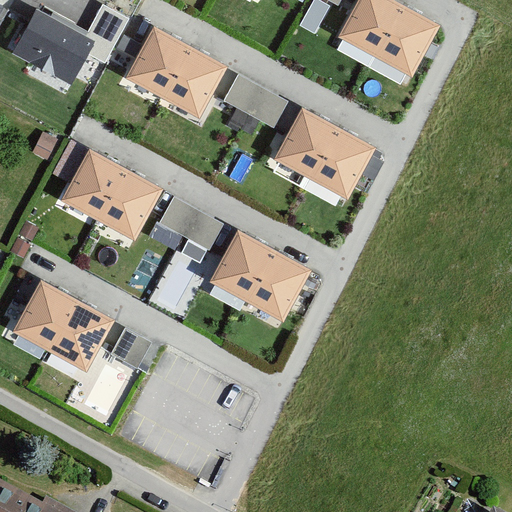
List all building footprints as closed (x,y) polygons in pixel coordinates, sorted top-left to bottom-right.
[(332,2),(328,0),(314,0),(300,27),(315,34),(332,2)] [(439,27),(389,0),(362,0),(354,14),(343,36),(413,74),(439,27)] [(54,13),(51,19),(95,43),(89,54),(105,63),(130,19),(104,5),(88,32),(54,13)] [(51,19),(37,11),(14,54),(72,85),(76,78),(89,54),(95,43),(51,19)] [(223,68),(154,31),(129,76),(198,114),(223,68)] [(288,102),(239,75),(224,102),(260,121),(274,129),(288,102)] [(373,150),(302,112),(277,159),(343,194),(348,197),(352,189),(373,150)] [(57,139),(44,132),(34,152),(47,159),(57,139)] [(89,150),(71,140),(54,173),(69,181),(71,184),(89,150)] [(159,190),(89,152),(64,200),(133,237),(148,209),(159,190)] [(224,224),(175,197),(164,218),(160,224),(184,237),(209,251),(224,224)] [(38,228),(27,223),(20,236),(31,242),(33,240),(38,228)] [(307,271),(239,234),(213,281),(281,318),(287,307),(307,271)] [(30,244),(18,238),(11,252),(24,258),(29,248),(30,244)] [(114,321),(43,284),(17,332),(46,347),(48,349),(88,370),(114,321)] [(151,343),(126,328),(111,354),(137,368),(151,343)] [(76,511),(46,495),(43,502),(0,478),(0,511),(76,511)]
